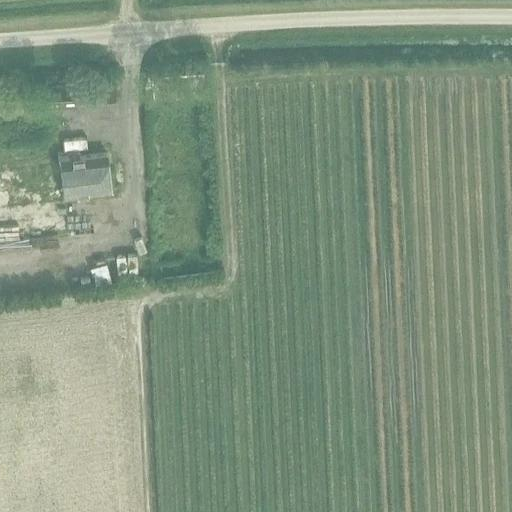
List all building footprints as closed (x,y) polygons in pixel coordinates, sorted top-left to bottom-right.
[(205,70),(152,76),(155,101),(208,95),(205,70)] [(76,83),(51,84),(51,85),(43,85),(44,104),(52,103),(53,108),(78,107),(76,83)] [(58,153),(64,196),(111,191),(107,153),(80,156),(79,151),(58,153)] [(35,171),(50,169),(48,157),(34,159),(35,171)] [(146,215),(146,191),(135,191),(135,215),(146,215)] [(88,201),(62,200),(61,218),(87,220),(88,201)] [(136,222),(136,243),(144,243),(145,222),(136,222)]
